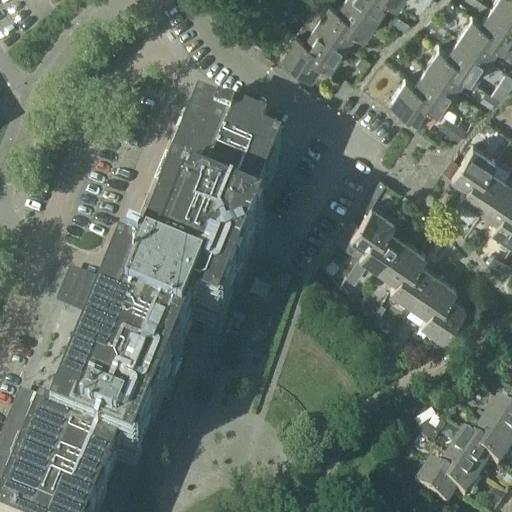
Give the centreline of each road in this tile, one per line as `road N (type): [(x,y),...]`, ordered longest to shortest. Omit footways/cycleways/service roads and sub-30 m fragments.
road 1 (residential): [(44,248),(98,109),(126,72),(141,63),(164,65),(177,90),(100,276)]
road 2 (unclassified): [(284,248),(354,146),(226,64),(192,0)]
road 3 (residential): [(37,102),(75,45),(127,0)]
